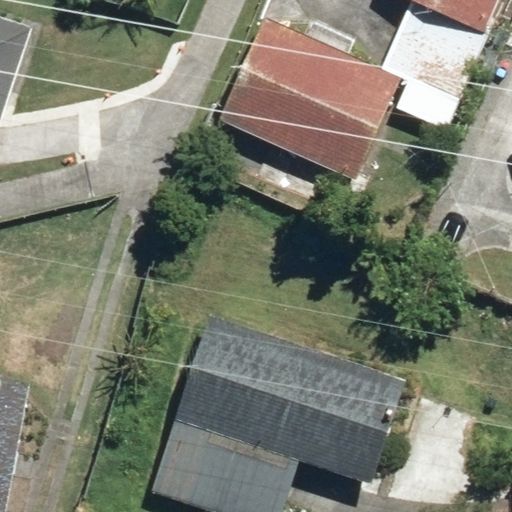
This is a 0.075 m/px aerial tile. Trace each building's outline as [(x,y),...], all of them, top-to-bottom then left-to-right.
[(498,0),(385,0),(411,11),(384,72),(410,83),(397,112),(440,131),(498,0)] [(0,126),(32,25),(0,15),(0,126)] [(260,23),(217,122),(353,180),(395,80),(260,23)] [(411,381),(203,318),(149,495),(203,511),(282,511),(296,468),(377,492),(411,381)] [(0,511),(5,511),(28,391),(0,385),(0,511)]
